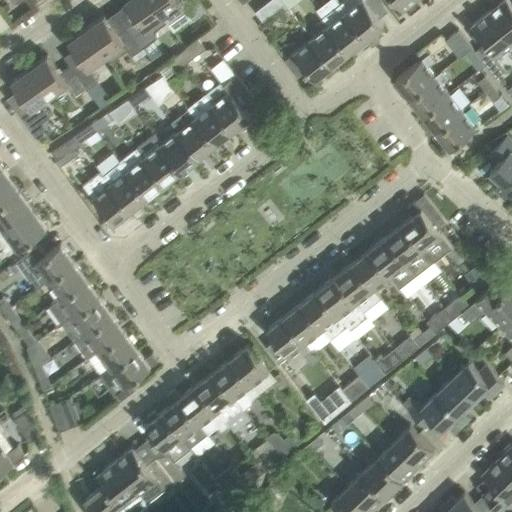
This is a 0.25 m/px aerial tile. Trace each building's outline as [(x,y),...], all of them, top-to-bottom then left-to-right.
[(125,0),(138,17),(127,25),(143,46),(158,36),(158,32),(155,28),(167,20),(152,0),(125,0)] [(206,10),(197,0),(152,0),(167,20),(168,22),(186,10),(193,19),(206,10)] [(262,20),(284,2),(282,0),(267,0),(255,10),(262,20)] [(328,24),(349,50),(366,37),(340,3),(339,3),(337,0),(325,0),(316,8),(328,24)] [(366,37),(372,45),(380,39),(374,31),(384,23),(365,0),(342,0),(340,3),(366,37)] [(396,0),(403,8),(413,0),(396,0)] [(511,3),(509,0),(501,0),(489,10),(511,40),(511,3)] [(511,42),(511,40),(489,10),(471,24),(485,43),(475,50),(485,63),(496,76),(505,68),(495,56),(511,42)] [(141,48),(143,46),(127,25),(117,32),(104,14),(86,26),(106,54),(110,61),(128,49),(131,54),(134,52),(149,74),(156,69),(141,48)] [(328,24),(311,37),(332,63),(349,50),(328,24)] [(89,66),(106,54),(86,26),(68,39),(86,64),(75,71),(87,88),(98,80),(89,66)] [(465,51),(472,46),(458,28),(445,39),(459,56),(465,51)] [(307,68),(315,77),(332,63),(311,37),(284,58),(298,75),(307,68)] [(198,38),(175,55),(183,64),(205,48),(198,38)] [(475,50),(472,46),(465,51),(478,68),(485,63),(475,50)] [(396,78),(409,95),(435,74),(428,65),(435,60),(429,52),(396,78)] [(47,54),(29,67),(49,95),(66,83),(75,96),(87,88),(75,71),(71,65),(60,72),(47,54)] [(158,67),(163,74),(166,77),(183,64),(175,55),(158,67)] [(20,114),(34,134),(46,126),(42,121),(50,115),(40,101),(49,95),(29,67),(11,79),(31,106),(20,114)] [(442,69),(435,74),(409,95),(423,112),(449,91),(441,82),(448,77),(442,69)] [(124,80),(129,88),(142,79),(137,71),(124,80)] [(207,96),(212,102),(233,129),(250,115),(243,106),(254,97),(235,73),(207,96)] [(166,77),(163,74),(146,86),(150,93),(168,81),(166,77)] [(478,80),(486,90),(493,85),(485,75),(478,80)] [(500,94),(493,85),(486,90),(493,100),(500,94)] [(146,86),(128,98),(132,105),(150,93),(146,86)] [(423,112),(436,129),(462,108),(449,91),(423,112)] [(190,109),(195,116),(216,142),(233,129),(212,102),(207,96),(190,109)] [(115,117),(132,105),(128,98),(110,110),(115,117)] [(436,129),(450,147),(476,126),(462,108),(436,129)] [(110,110),(92,122),(97,129),(115,117),(110,110)] [(199,155),(216,142),(195,116),(186,123),(179,114),(171,120),(178,129),(199,155)] [(74,134),(79,142),(97,129),(92,122),(74,134)] [(178,129),(161,142),(182,169),(199,155),(178,129)] [(138,147),(165,182),(182,169),(161,142),(153,131),(136,145),(138,147)] [(495,186),(500,190),(511,177),(511,148),(511,147),(511,145),(511,137),(507,133),(490,151),(499,159),(490,169),(501,179),(495,186)] [(81,144),(79,142),(74,134),(51,150),(58,160),(81,144)] [(138,147),(121,161),(148,195),(165,182),(138,147)] [(139,202),(148,195),(121,161),(104,174),(131,208),(130,209),(137,217),(145,210),(139,202)] [(113,222),(120,217),(123,221),(132,214),(129,210),(130,209),(131,208),(104,174),(101,169),(83,183),(113,222)] [(0,203),(20,189),(6,170),(0,175),(0,203)] [(511,189),(511,177),(500,190),(505,195),(511,189)] [(0,222),(4,229),(33,208),(20,189),(0,203),(0,222)] [(413,214),(404,221),(434,260),(452,247),(438,229),(447,222),(424,192),(407,206),(413,214)] [(47,226),(33,208),(4,229),(18,247),(47,226)] [(417,274),(434,260),(404,221),(387,235),(417,274)] [(370,248),(390,274),(400,287),(417,274),(387,235),(370,248)] [(38,286),(47,279),(74,260),(61,242),(45,253),(38,244),(16,259),(30,280),(32,278),(38,286)] [(370,248),(353,261),(373,287),(390,274),(370,248)] [(87,277),(74,260),(47,279),(59,297),(87,277)] [(373,287),(353,261),(336,274),(364,310),(381,297),(373,287)] [(318,288),(347,325),(351,329),(368,316),(364,310),(336,274),(318,288)] [(49,304),(62,322),(99,295),(87,277),(59,297),(49,304)] [(481,311),(485,308),(500,324),(511,313),(511,281),(497,296),(488,286),(472,301),(481,311)] [(318,288),(302,301),(322,327),(330,338),(347,325),(318,288)] [(0,297),(0,305),(4,310),(11,305),(4,295),(0,297)] [(112,312),(99,295),(62,322),(75,339),(112,312)] [(446,311),(452,318),(470,304),(464,297),(446,311)] [(305,341),(322,327),(302,301),(284,314),(305,341)] [(4,310),(11,321),(18,316),(11,305),(4,310)] [(435,332),(452,318),(446,311),(443,307),(426,321),(430,325),(435,332)] [(87,357),(89,356),(125,330),(112,312),(75,339),(87,357)] [(511,313),(500,324),(511,336),(511,313)] [(310,347),(305,341),(284,314),(267,328),(275,338),(266,345),(278,362),(298,346),(303,353),(310,347)] [(16,328),(24,338),(31,333),(24,323),(16,328)] [(430,325),(413,338),(419,345),(435,332),(430,325)] [(137,347),(125,330),(89,356),(101,373),(137,347)] [(419,345),(413,338),(410,334),(393,348),(402,359),(419,345)] [(251,383),(269,369),(248,343),(231,356),(251,383)] [(144,357),(137,347),(101,373),(99,375),(119,400),(139,384),(134,377),(159,359),(153,351),(144,357)] [(431,354),(426,347),(416,355),(421,362),(431,354)] [(385,372),(402,359),(393,348),(382,357),(380,353),(374,358),(385,372)] [(34,366),(42,362),(37,351),(29,354),(34,366)] [(231,356),(214,370),(244,408),(245,409),(251,405),(251,398),(259,392),(251,383),(231,356)] [(359,374),(368,386),(385,372),(374,358),(357,371),(359,374)] [(490,393),(504,380),(488,363),(479,371),(469,360),(453,375),(474,397),(484,387),(490,393)] [(47,374),(42,362),(34,366),(38,377),(47,374)] [(214,370),(197,383),(226,421),(244,408),(214,370)] [(279,388),(286,382),(279,372),(272,377),(279,388)] [(342,388),(346,393),(351,400),(368,386),(359,374),(342,388)] [(453,375),(437,390),(465,419),(470,413),(464,407),(474,397),(453,375)] [(197,383),(180,396),(207,431),(217,424),(220,427),(227,422),(226,421),(197,383)] [(172,402),(163,410),(191,446),(208,432),(207,431),(180,396),(174,388),(166,394),(172,402)] [(459,424),(465,419),(437,390),(422,405),(417,400),(408,408),(425,426),(433,418),(443,427),(453,417),(459,424)] [(346,393),(336,402),(341,408),(351,400),(346,393)] [(368,394),(358,402),(363,409),(373,401),(368,394)] [(60,400),(70,426),(81,422),(71,396),(60,400)] [(59,430),(70,426),(60,400),(49,404),(59,430)] [(363,409),(358,402),(348,410),(354,417),(363,409)] [(19,414),(29,441),(40,434),(30,407),(19,414)] [(163,410),(157,414),(154,410),(146,416),(149,420),(145,423),(165,449),(156,456),(176,482),(186,474),(175,460),(192,446),(191,446),(163,410)] [(347,422),(341,416),(331,424),(337,430),(347,422)] [(394,439),(418,464),(434,448),(410,424),(394,439)] [(273,446),(282,456),(298,443),(290,433),(283,438),(279,432),(272,432),(266,437),(273,446)] [(317,435),(308,443),(313,450),(323,442),(317,435)] [(402,479),(418,464),(394,439),(379,454),(402,479)] [(0,470),(25,454),(18,443),(6,451),(0,442),(0,470)] [(313,450),(308,443),(298,451),(303,458),(313,450)] [(511,445),(500,457),(511,469),(511,445)] [(132,446),(114,460),(148,503),(166,489),(176,482),(156,456),(147,464),(132,446)] [(265,470),(282,456),(273,446),(257,460),(265,470)] [(363,469),(386,494),(402,479),(379,454),(363,469)] [(501,492),(491,501),(501,511),(511,511),(511,469),(500,457),(483,473),(501,492)] [(114,460),(96,474),(103,483),(85,497),(91,511),(136,511),(148,503),(114,460)] [(265,470),(257,460),(249,466),(257,476),(265,470)] [(371,509),(386,494),(363,469),(347,484),(371,509)] [(223,487),(235,502),(252,488),(240,474),(223,487)] [(367,511),(371,509),(347,484),(332,500),(343,511),(367,511)] [(452,496),(445,502),(454,511),(484,511),(464,491),(455,500),(452,496)] [(440,511),(454,511),(445,502),(438,509),(440,511)]
